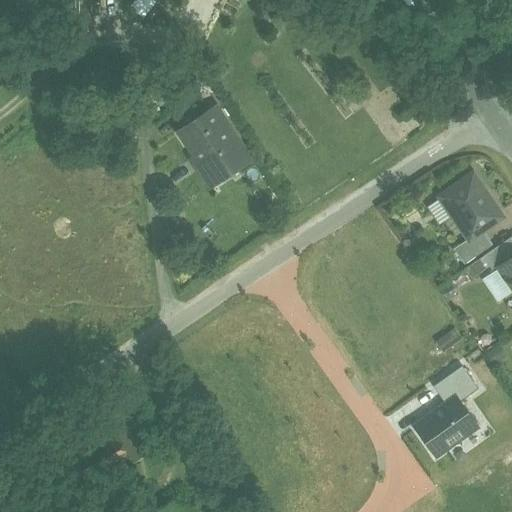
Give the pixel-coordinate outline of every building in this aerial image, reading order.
[(268,0),(284,10),(290,0),(268,0)] [(220,112),(205,122),(200,115),(180,129),(205,166),(201,168),(213,186),(235,171),(230,165),(248,153),(220,112)] [(484,199),(470,177),(441,197),(470,238),(471,239),(484,230),(504,217),(489,195),(484,199)] [(470,238),(455,249),(466,264),(494,244),(484,230),(471,239),(470,238)] [(511,237),(484,256),(490,265),(495,272),(500,268),(500,267),(511,259),(511,237)] [(484,256),(468,268),(474,276),(490,265),(484,256)] [(511,259),(500,267),(500,268),(507,278),(504,280),(511,291),(511,259)] [(505,357),(498,347),(488,354),(495,364),(505,357)] [(484,427),(459,395),(424,418),(449,451),(484,427)] [(106,436),(72,455),(90,486),(156,449),(132,406),(100,424),(106,436)] [(176,511),(171,503),(154,511),(176,511)]
